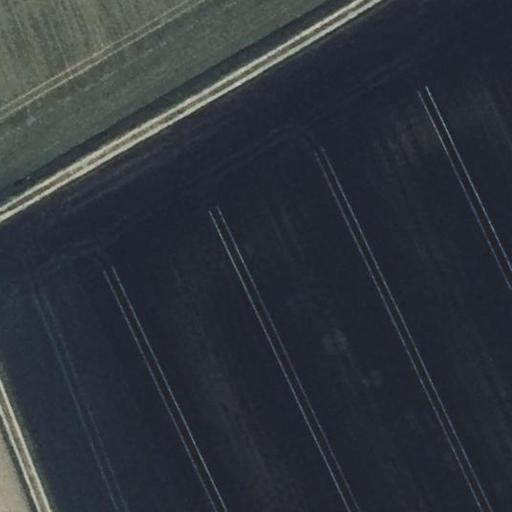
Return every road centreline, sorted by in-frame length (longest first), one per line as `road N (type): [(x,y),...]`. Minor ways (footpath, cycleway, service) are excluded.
road 1 (track): [(0,215),(370,0)]
road 2 (track): [(0,386),(48,511)]
